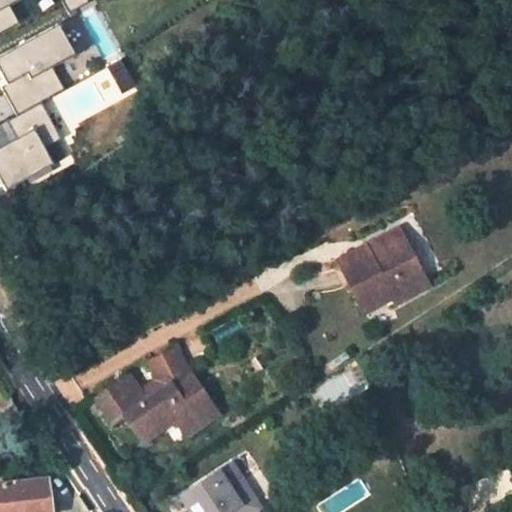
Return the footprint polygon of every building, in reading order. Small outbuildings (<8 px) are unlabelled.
[(169,30),(195,11),(198,15),(207,8),(200,0),(185,0),(161,19),(169,30)] [(39,47),(26,1),(5,7),(8,14),(0,16),(0,69),(24,62),(22,52),(39,47)] [(0,147),(0,184),(2,189),(52,163),(37,134),(51,127),(39,104),(9,119),(19,138),(0,147)] [(10,124),(0,129),(0,144),(16,136),(10,124)] [(330,327),(362,311),(368,320),(395,307),(369,256),(342,270),(338,263),(305,279),(330,327)] [(335,337),(368,320),(362,311),(330,327),(335,337)] [(139,392),(127,375),(93,398),(110,425),(122,417),(141,445),(173,422),(187,413),(198,429),(216,416),(190,377),(187,379),(172,347),(144,361),(154,381),(139,392)] [(198,429),(187,413),(173,422),(184,438),(198,429)] [(262,511),(236,460),(177,489),(188,511),(262,511)] [(0,511),(49,511),(47,481),(0,486),(0,511)]
